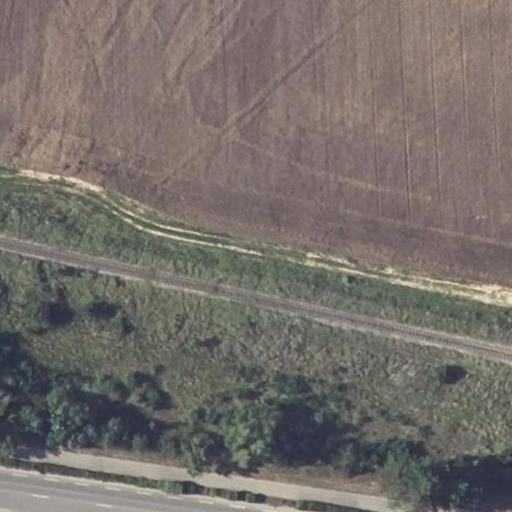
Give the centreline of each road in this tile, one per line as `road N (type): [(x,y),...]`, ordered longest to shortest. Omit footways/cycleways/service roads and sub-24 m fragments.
road 1 (track): [(511,304),(151,226),(86,191),(0,174)]
road 2 (secondary): [(0,490),(152,511)]
